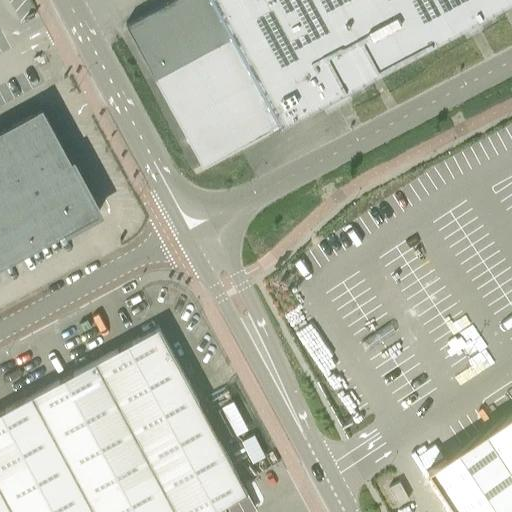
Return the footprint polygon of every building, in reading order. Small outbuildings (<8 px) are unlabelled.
[(170,0),(126,24),(164,94),(202,166),(267,131),(279,124),(320,102),(342,90),(368,76),(377,72),(465,24),(474,19),(500,5),(509,1),(509,0),(170,0)] [(0,128),(0,266),(64,231),(99,212),(57,135),(42,106),(0,128)] [(0,511),(208,511),(247,491),(199,401),(159,327),(140,336),(110,353),(93,362),(76,371),(48,386),(31,395),(15,404),(0,411),(0,511)] [(451,453),(428,468),(456,511),(511,511),(511,412),(461,446),(451,453)] [(399,480),(388,486),(398,504),(409,498),(399,480)]
